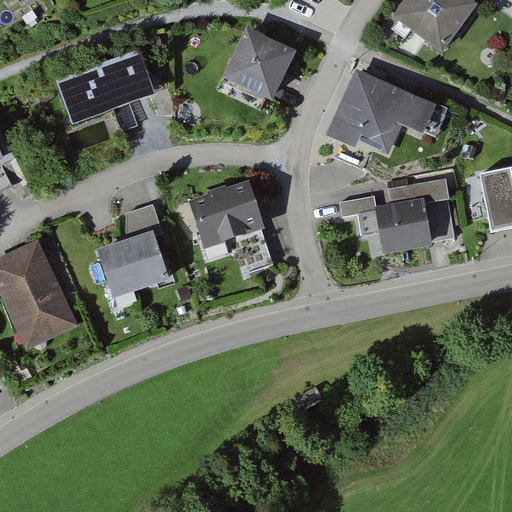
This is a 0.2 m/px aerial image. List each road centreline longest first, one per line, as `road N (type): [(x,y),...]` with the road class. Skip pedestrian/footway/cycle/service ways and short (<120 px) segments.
road 1 (track): [(511,125),(351,47),(238,10),(161,19),(0,76)]
road 2 (residential): [(323,316),(128,370),(0,446)]
road 3 (residential): [(0,227),(164,166),(297,164)]
road 4 (residential): [(511,278),(323,316)]
road 5 (residential): [(297,164),(309,115),(378,0)]
road 6 (residential): [(323,316),(295,200),(297,164)]
